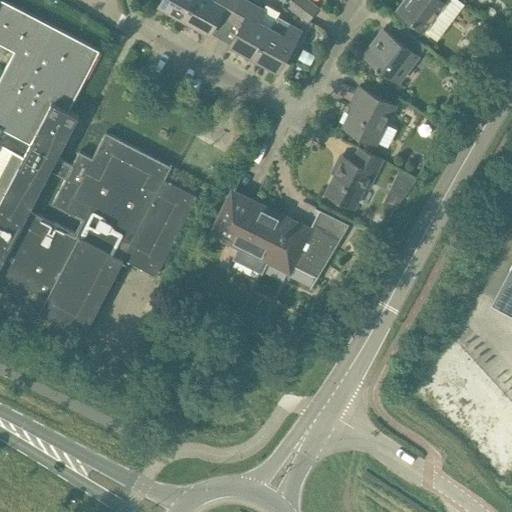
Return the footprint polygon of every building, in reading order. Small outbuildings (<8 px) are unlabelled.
[(185,18),(194,2),(195,0),(161,0),(159,4),(185,18)] [(195,0),(194,2),(185,18),(210,32),(221,13),(230,18),(239,0),(195,0)] [(239,0),(230,18),(242,25),(231,44),(254,57),(270,27),(271,27),(276,16),(279,12),(267,5),(263,10),(245,0),(239,0)] [(318,7),(309,0),(295,0),(290,8),(307,21),(318,7)] [(405,0),(398,10),(416,24),(424,31),(447,0),(405,0)] [(459,0),(448,0),(461,9),(465,4),(459,0)] [(271,27),(270,27),(254,57),(279,71),(301,30),(291,25),(276,16),(271,27)] [(416,25),(411,32),(419,38),(424,32),(416,25)] [(400,40),(384,28),(364,55),(377,65),(376,66),(398,83),(426,46),(407,31),(400,40)] [(396,104),(359,86),(358,88),(362,90),(343,126),(376,143),(396,104)] [(371,154),(359,148),(352,161),(344,157),(327,193),(354,207),(367,181),(371,183),(383,159),(371,154)] [(391,187),(406,194),(417,179),(399,171),(391,187)] [(261,269),(268,253),(279,232),(272,229),(279,215),(277,219),(261,212),(262,210),(232,194),(213,232),(243,246),(238,257),(261,269)] [(311,231),(279,215),(272,229),(279,232),(268,253),(317,278),(349,224),(322,210),(311,231)] [(0,261),(13,233),(0,227),(0,261)] [(0,261),(0,273),(19,281),(37,239),(13,228),(12,232),(13,233),(0,261)] [(19,281),(42,291),(61,249),(37,239),(19,281)] [(42,291),(65,301),(84,259),(61,249),(42,291)] [(65,301),(88,311),(107,269),(84,259),(65,301)] [(511,263),(492,301),(511,311),(511,263)] [(88,311),(111,321),(130,279),(107,269),(88,311)] [(130,279),(111,321),(135,332),(154,289),(130,279)] [(180,295),(174,314),(198,322),(202,309),(186,304),(188,298),(180,295)]
